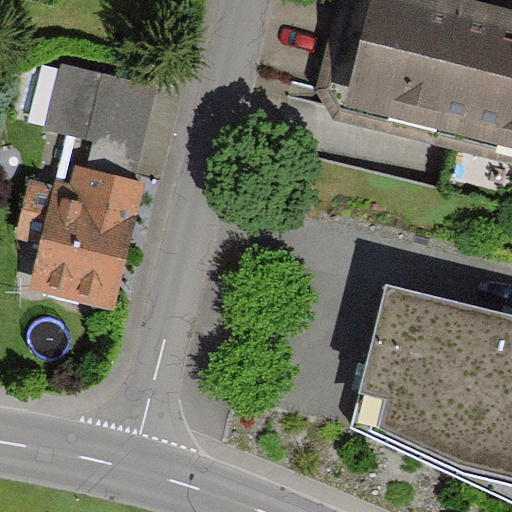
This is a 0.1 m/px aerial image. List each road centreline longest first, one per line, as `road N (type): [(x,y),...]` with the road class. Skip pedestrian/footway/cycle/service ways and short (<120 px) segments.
road 1 (residential): [(134,469),(245,0)]
road 2 (tertiary): [(134,469),(0,440)]
road 3 (tertiary): [(263,511),(134,469)]
